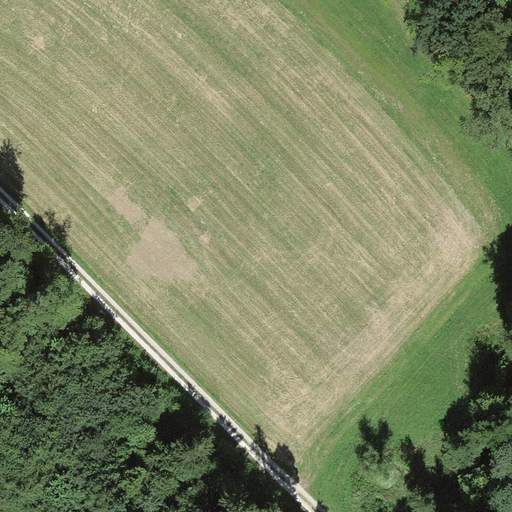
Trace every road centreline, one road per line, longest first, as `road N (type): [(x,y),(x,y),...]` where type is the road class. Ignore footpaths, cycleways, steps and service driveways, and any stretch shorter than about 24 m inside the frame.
road 1 (track): [(307,511),(0,198)]
road 2 (track): [(511,112),(404,0)]
